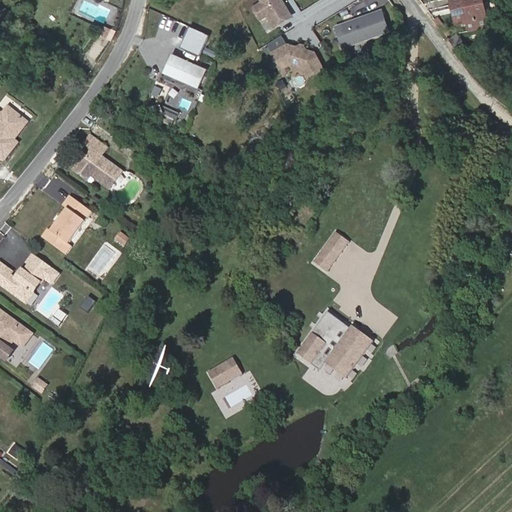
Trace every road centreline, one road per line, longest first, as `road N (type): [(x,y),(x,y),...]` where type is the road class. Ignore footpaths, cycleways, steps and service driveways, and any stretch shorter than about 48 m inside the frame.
road 1 (residential): [(0,211),(119,52),(137,0)]
road 2 (residential): [(406,0),(511,121)]
